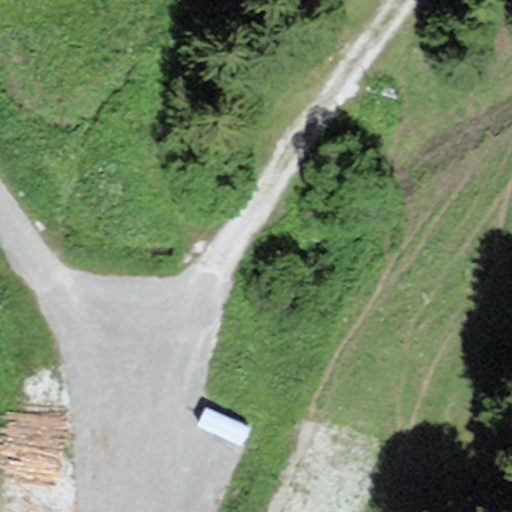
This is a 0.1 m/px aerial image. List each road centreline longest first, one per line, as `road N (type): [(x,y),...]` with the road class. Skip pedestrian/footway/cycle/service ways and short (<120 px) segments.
road 1 (track): [(0,210),(131,378),(404,0)]
road 2 (unknown): [(131,378),(139,453),(123,511)]
